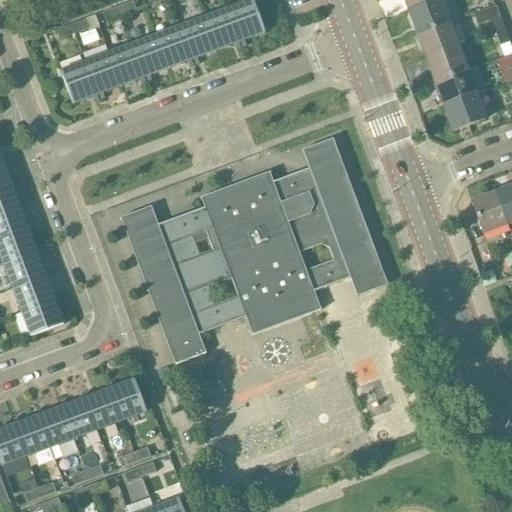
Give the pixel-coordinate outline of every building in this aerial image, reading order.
[(440,0),(403,0),(408,12),(440,0)] [(449,24),(440,0),(408,12),(417,36),(449,24)] [(251,2),(226,12),(238,43),(263,33),(251,2)] [(118,8),(121,18),(136,12),(133,3),(118,8)] [(104,14),(107,23),(121,18),(118,8),(104,14)] [(215,51),(238,43),(226,12),(203,21),(215,51)] [(496,34),(505,30),(500,19),(491,22),(496,34)] [(71,26),(75,35),(89,30),(85,21),(71,26)] [(191,60),(215,51),(203,21),(180,30),(191,60)] [(458,48),(449,24),(417,36),(426,60),(458,48)] [(57,31),(60,41),(75,35),(71,26),(57,31)] [(168,69),(191,60),(180,30),(157,38),(168,69)] [(501,47),(510,44),(505,30),(496,34),(501,47)] [(144,78),(168,69),(157,38),(133,48),(144,78)] [(121,87),(144,78),(133,48),(109,57),(121,87)] [(467,73),(458,48),(426,60),(435,85),(467,73)] [(97,96),(121,87),(109,57),(86,65),(97,96)] [(97,96),(86,65),(61,75),(73,106),(97,96)] [(476,96),(467,73),(435,85),(444,108),(476,96)] [(485,121),(476,96),(444,108),(453,133),(485,121)] [(349,280),(356,299),(387,287),(333,141),(302,153),(308,171),(273,184),(270,174),(200,199),(201,201),(204,210),(158,227),(151,209),(120,220),(174,366),(205,355),(198,336),(244,319),(251,338),(321,312),(314,293),(349,280)] [(1,160),(0,159),(0,186),(9,183),(1,160)] [(0,212),(18,206),(9,183),(0,186),(0,212)] [(508,226),(511,224),(511,188),(496,194),(508,226)] [(483,235),(508,226),(496,194),(471,203),(483,235)] [(18,206),(0,212),(0,240),(27,231),(18,206)] [(36,254),(27,231),(0,240),(0,251),(5,266),(36,254)] [(36,254),(5,266),(14,289),(44,278),(36,254)] [(14,289),(23,313),(53,301),(44,278),(14,289)] [(62,326),(53,301),(23,313),(32,337),(62,326)] [(161,382),(171,378),(167,369),(157,373),(161,382)] [(134,385),(110,394),(120,422),(145,413),(134,385)] [(120,422),(110,394),(86,402),(97,431),(120,422)] [(73,440),(97,431),(86,402),(62,411),(73,440)] [(435,422),(458,415),(455,406),(432,413),(435,422)] [(73,440),(62,411),(39,420),(50,448),(73,440)] [(50,448),(39,420),(15,429),(26,457),(50,448)] [(15,429),(0,434),(0,461),(2,466),(26,457),(15,429)] [(148,450),(133,456),(136,465),(151,460),(148,450)] [(122,470),(136,465),(133,456),(118,461),(122,470)] [(153,465),(138,470),(142,480),(157,475),(153,465)] [(100,468),(85,473),(89,482),(103,477),(100,468)] [(127,485),(142,480),(138,470),(124,475),(127,485)] [(74,488),(89,482),(85,473),(71,478),(74,488)] [(105,483),(91,488),(94,498),(109,492),(105,483)] [(52,485),(38,491),(42,500),(56,495),(52,485)] [(80,503),(94,498),(91,488),(76,493),(80,503)] [(4,490),(0,491),(0,506),(0,508),(10,505),(4,490)] [(27,505),(42,500),(38,491),(24,496),(27,505)] [(58,500),(44,505),(45,511),(56,511),(61,510),(58,500)]
